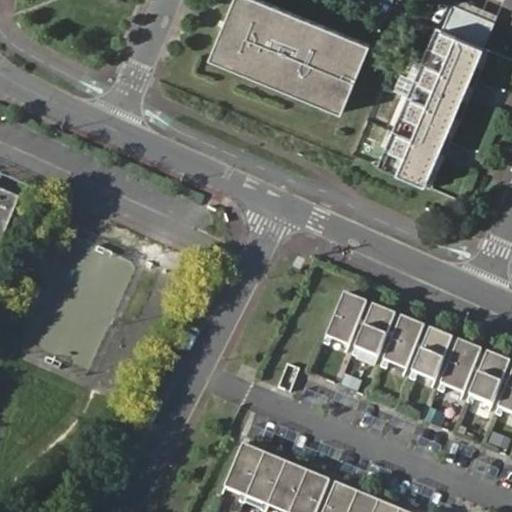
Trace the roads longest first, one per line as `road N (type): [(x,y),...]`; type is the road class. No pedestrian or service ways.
road 1 (unclassified): [(202,374),(511,502)]
road 2 (unclassified): [(486,291),(287,207)]
road 3 (unclassified): [(287,207),(116,126)]
road 4 (unclassified): [(287,207),(202,374)]
road 5 (unclassified): [(202,374),(132,511)]
road 6 (residential): [(116,126),(168,0)]
road 7 (unclassified): [(116,126),(0,72)]
